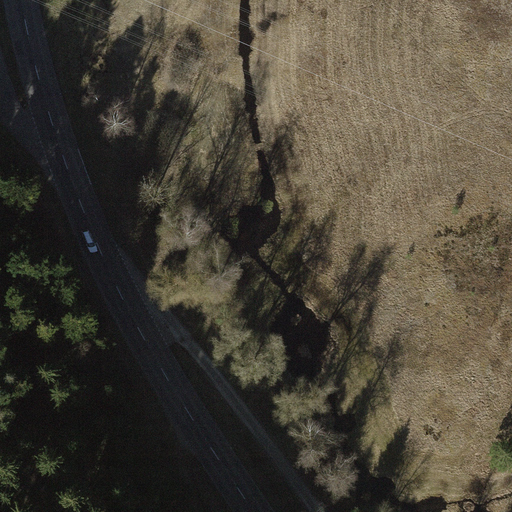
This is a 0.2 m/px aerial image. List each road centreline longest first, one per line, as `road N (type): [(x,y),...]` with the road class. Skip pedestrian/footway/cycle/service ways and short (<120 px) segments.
road 1 (tertiary): [(250,511),(167,389),(76,193),(23,0)]
road 2 (track): [(314,511),(190,338),(116,280)]
road 3 (track): [(167,389),(198,511)]
